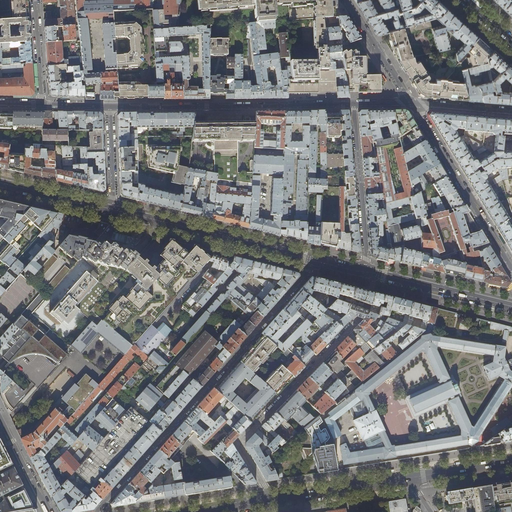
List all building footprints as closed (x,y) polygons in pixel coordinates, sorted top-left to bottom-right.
[(28,8),(27,0),(10,0),(12,11),(0,11),(0,20),(29,18),(28,8)] [(75,0),(59,0),(60,11),(43,12),(44,16),(44,28),(78,25),(78,20),(75,0)] [(153,9),(152,0),(128,0),(114,1),(103,1),(99,1),(96,1),(92,1),(84,2),(84,0),(75,0),(78,20),(86,19),(88,19),(97,19),(100,19),(103,18),(113,18),(113,10),(121,10),(126,10),(153,9)] [(152,10),(154,30),(177,28),(180,0),(161,0),(161,1),(162,5),(163,5),(164,10),(161,10),(152,10)] [(197,0),(198,10),(208,9),(209,12),(237,10),(237,8),(251,6),(255,6),(256,23),(274,22),(273,5),(278,4),(278,5),(288,4),(289,21),(314,19),(324,18),(336,17),(335,6),(332,7),(331,0),(197,0)] [(363,0),(362,0),(356,2),(361,10),(366,17),(381,13),(380,11),(377,12),(370,0),(371,0),(372,0),(363,0)] [(378,0),(385,12),(394,10),(393,6),(394,6),(393,1),(392,1),(391,0),(378,0)] [(394,0),(397,9),(398,12),(407,9),(410,8),(412,8),(410,0),(418,0),(421,2),(422,0),(394,0)] [(438,0),(422,0),(421,2),(416,7),(412,8),(410,8),(411,11),(408,12),(407,9),(398,12),(399,15),(402,14),(404,19),(413,16),(413,14),(419,12),(424,6),(429,11),(438,0)] [(442,4),(438,0),(429,11),(431,13),(414,19),(413,16),(404,19),(405,25),(402,26),(402,27),(412,24),(412,22),(415,21),(415,23),(429,19),(435,17),(442,15),(447,9),(442,4)] [(495,0),(494,1),(499,5),(504,9),(511,1),(510,0),(495,0)] [(398,12),(397,9),(394,10),(385,12),(381,13),(366,17),(371,26),(377,35),(389,31),(402,27),(402,26),(401,23),(399,23),(397,18),(400,18),(399,15),(398,12)] [(442,15),(435,17),(444,25),(432,28),(434,35),(446,32),(445,30),(451,28),(452,30),(457,29),(463,23),(454,15),(447,9),(442,15)] [(337,92),(338,98),(350,98),(347,85),(344,69),(341,51),(342,51),(341,45),(340,34),(339,27),(338,17),(336,17),(324,18),(329,71),(335,70),(336,77),(337,92)] [(338,17),(339,27),(342,27),(346,34),(346,37),(348,40),(346,41),(346,44),(358,40),(361,39),(352,25),(346,17),(338,17)] [(3,37),(3,38),(2,39),(0,38),(0,44),(31,42),(30,29),(29,18),(0,20),(0,26),(1,26),(2,27),(2,28),(1,29),(1,31),(0,30),(0,32),(1,33),(1,36),(3,37)] [(104,43),(106,70),(117,69),(116,55),(116,53),(113,53),(112,40),(115,39),(115,37),(114,23),(113,18),(103,18),(104,24),(103,24),(104,43)] [(329,71),(324,18),(314,19),(315,50),(318,50),(318,61),(290,61),(291,66),(292,79),(289,79),(289,88),(287,88),(287,93),(292,93),(310,92),(325,92),(337,92),(336,77),(335,70),(329,71)] [(87,22),(86,19),(78,20),(78,25),(80,40),(82,67),(83,74),(90,74),(90,72),(90,71),(91,70),(87,22)] [(429,19),(415,23),(412,24),(402,27),(389,31),(392,43),(397,60),(414,56),(414,55),(412,56),(406,35),(431,26),(429,19)] [(142,35),(142,28),(134,22),(114,23),(115,37),(122,36),(122,37),(127,37),(130,39),(131,51),(128,53),(123,54),(123,55),(116,55),(117,69),(138,68),(144,61),(143,54),(144,53),(143,37),(142,35)] [(274,22),(256,23),(255,23),(264,98),(274,98),(288,98),(287,93),(287,88),(289,88),(289,79),(292,79),(291,66),(285,67),(285,71),(280,71),(279,58),(285,58),(285,61),(290,60),(287,33),(278,34),(280,53),(266,55),(264,29),(275,28),(274,22)] [(250,82),(234,82),(234,99),(247,99),(264,98),(255,23),(245,24),(246,38),(251,38),(257,86),(250,86),(250,82)] [(457,29),(452,30),(448,31),(456,37),(456,38),(457,38),(458,38),(458,37),(465,43),(458,50),(455,50),(457,60),(466,50),(478,37),(471,30),(463,23),(457,29)] [(78,25),(44,28),(45,35),(45,43),(80,40),(78,25)] [(153,30),(154,42),(164,41),(164,37),(169,37),(169,36),(201,35),(203,89),(201,90),(198,90),(198,88),(198,87),(190,87),(189,88),(187,88),(187,80),(189,80),(189,79),(188,57),(187,57),(159,58),(158,51),(154,51),(155,60),(155,65),(162,65),(168,65),(182,64),(182,78),(183,85),(183,99),(201,99),(209,99),(209,93),(210,77),(210,55),(210,39),(210,26),(177,28),(154,30),(153,30)] [(446,32),(434,35),(433,35),(438,51),(451,48),(446,32)] [(438,98),(439,96),(448,96),(448,98),(460,99),(468,100),(462,70),(467,69),(469,69),(489,64),(487,58),(493,51),(486,44),(478,37),(466,50),(470,53),(470,54),(470,55),(469,56),(468,56),(467,56),(466,56),(461,62),(458,63),(455,67),(454,70),(446,79),(446,80),(435,79),(435,83),(428,82),(426,79),(429,77),(429,76),(427,74),(424,69),(419,61),(416,63),(415,61),(414,56),(397,60),(403,69),(404,71),(406,70),(411,79),(410,80),(413,85),(418,93),(419,94),(421,96),(423,96),(435,97),(438,98)] [(210,39),(210,55),(227,55),(227,39),(210,39)] [(47,67),(66,65),(66,68),(82,67),(80,40),(45,43),(46,55),(47,67)] [(364,49),(358,40),(346,44),(343,45),(341,45),(342,51),(341,51),(344,69),(347,85),(351,84),(354,84),(354,88),(355,92),(362,92),(370,92),(377,92),(380,92),(385,83),(377,71),(371,60),(364,49)] [(0,65),(32,63),(31,53),(31,42),(0,44),(0,65)] [(180,42),(168,43),(170,52),(182,51),(183,50),(181,43),(180,42)] [(501,57),(493,51),(487,58),(489,64),(493,82),(508,64),(501,57)] [(235,55),(227,55),(226,69),(235,68),(235,55)] [(235,55),(235,68),(234,77),(234,79),(242,79),(243,55),(235,55)] [(0,95),(4,96),(32,96),(34,94),(33,77),(32,63),(0,65),(0,95)] [(168,65),(169,71),(169,74),(170,99),(177,99),(183,99),(183,85),(175,85),(174,73),(174,72),(178,72),(179,78),(182,78),(182,64),(168,65)] [(489,64),(469,69),(470,74),(479,78),(483,77),(485,84),(477,86),(477,85),(474,86),(470,86),(467,69),(462,70),(468,100),(468,101),(476,101),(489,103),(489,102),(491,102),(497,103),(493,82),(489,64)] [(511,67),(508,64),(493,82),(497,103),(502,103),(509,104),(510,93),(501,92),(499,83),(505,77),(511,83),(511,67)] [(66,65),(47,67),(48,78),(48,83),(60,83),(61,81),(60,74),(66,73),(66,68),(66,65)] [(83,74),(82,67),(66,68),(66,73),(73,73),(73,75),(72,75),(72,77),(73,77),(73,82),(67,83),(68,97),(70,97),(85,98),(83,74)] [(95,73),(90,74),(83,74),(85,98),(86,100),(95,100),(95,93),(93,93),(92,84),(96,84),(98,84),(100,84),(100,87),(100,100),(114,100),(114,97),(113,92),(118,93),(117,72),(106,73),(100,73),(97,73),(95,73)] [(226,77),(210,77),(209,93),(217,93),(226,93),(226,90),(223,90),(223,85),(226,85),(226,84),(226,77)] [(234,77),(226,77),(226,84),(229,84),(229,90),(226,90),(226,93),(226,99),(230,99),(234,99),(234,82),(234,79),(234,77)] [(148,98),(147,86),(142,86),(139,82),(118,82),(118,93),(113,92),(114,97),(119,97),(119,98),(145,98),(148,98)] [(60,83),(48,83),(49,94),(52,97),(59,97),(68,97),(67,83),(62,83),(60,86),(59,85),(60,83)] [(164,98),(163,86),(147,86),(148,98),(158,98),(164,98)] [(369,122),(370,131),(371,136),(373,143),(375,143),(376,148),(385,146),(397,143),(396,140),(398,138),(399,138),(397,129),(395,123),(393,110),(380,111),(367,111),(369,122)] [(393,110),(395,123),(399,122),(403,127),(397,129),(399,138),(402,136),(403,138),(411,133),(410,131),(416,127),(412,119),(408,112),(404,110),(400,110),(393,110)] [(13,111),(13,115),(12,126),(43,127),(43,111),(37,111),(21,111),(13,111)] [(47,112),(43,111),(43,127),(42,128),(52,128),(52,124),(52,116),(51,112),(47,112)] [(72,112),(67,112),(67,123),(72,123),(71,118),(76,118),(76,124),(79,124),(79,127),(75,127),(75,126),(67,126),(67,127),(67,130),(85,130),(85,112),(85,111),(75,112),(72,112)] [(269,112),(256,112),(256,116),(255,122),(254,140),(254,148),(284,149),(284,147),(284,145),(285,111),(269,112)] [(283,154),(286,154),(294,154),(296,154),(298,154),(299,154),(308,155),(309,148),(306,148),(306,145),(309,145),(309,111),(298,111),(285,111),(284,145),(286,145),(286,147),(284,147),(284,149),(283,154)] [(309,111),(309,145),(309,148),(308,155),(308,185),(323,186),(327,186),(326,168),(325,115),(325,111),(318,111),(317,111),(309,111)] [(340,115),(341,121),(343,121),(344,124),(342,124),(342,130),(341,131),(342,141),(351,140),(350,126),(349,112),(347,111),(340,111),(340,115)] [(366,122),(369,122),(367,111),(363,111),(360,111),(359,113),(360,125),(360,137),(371,136),(370,131),(367,131),(367,129),(368,129),(368,128),(368,127),(368,125),(367,124),(366,124),(366,122)] [(67,123),(67,112),(63,112),(54,112),(54,116),(54,119),(58,119),(59,128),(67,127),(67,126),(67,123)] [(103,130),(103,120),(103,115),(100,113),(93,112),(85,112),(85,130),(88,130),(91,130),(91,129),(92,129),(93,130),(103,130)] [(183,112),(165,113),(166,128),(193,127),(194,122),(194,116),(195,112),(183,112)] [(137,140),(137,137),(137,113),(127,113),(120,113),(118,116),(118,122),(118,133),(119,141),(137,140)] [(148,113),(137,113),(137,137),(146,137),(146,128),(166,128),(165,113),(148,113)] [(456,129),(465,129),(466,116),(448,114),(431,113),(429,116),(441,135),(447,146),(459,138),(455,131),(456,130),(456,129)] [(0,114),(0,127),(11,128),(12,126),(13,115),(0,114)] [(333,115),(325,115),(326,168),(344,167),(344,160),(342,141),(341,131),(341,121),(340,115),(333,115)] [(205,122),(194,122),(193,127),(192,136),(192,141),(214,141),(214,173),(217,174),(217,180),(231,181),(236,182),(252,183),(252,176),(252,173),(253,160),(250,160),(250,172),(237,172),(237,141),(240,141),(242,141),(242,140),(254,140),(255,122),(241,122),(241,116),(237,116),(209,116),(206,116),(206,117),(205,117),(205,122)] [(476,117),(466,116),(465,129),(465,131),(484,133),(486,117),(476,117)] [(494,118),(486,117),(484,133),(490,133),(489,135),(490,136),(494,136),(494,135),(494,136),(495,136),(494,153),(502,153),(502,152),(503,141),(503,139),(503,137),(500,137),(501,132),(504,132),(505,119),(494,118)] [(511,119),(505,119),(504,132),(503,134),(511,135),(511,119)] [(68,140),(67,130),(67,127),(59,128),(55,128),(55,130),(47,130),(42,130),(42,141),(68,140)] [(418,128),(416,127),(410,131),(411,133),(403,138),(400,140),(400,142),(401,145),(402,148),(403,154),(425,141),(418,128)] [(104,141),(103,130),(93,130),(91,130),(88,130),(89,148),(86,148),(86,154),(104,153),(104,141)] [(464,135),(459,138),(447,146),(453,156),(457,162),(470,154),(463,144),(466,142),(467,145),(470,144),(474,152),(476,150),(483,146),(464,135)] [(373,143),(371,136),(360,137),(361,148),(362,159),(375,158),(374,152),(370,152),(371,152),(371,151),(371,147),(370,147),(370,143),(373,143)] [(9,151),(10,140),(4,140),(3,144),(0,143),(0,167),(7,169),(9,151)] [(119,144),(119,148),(137,148),(137,144),(137,140),(119,141),(119,144)] [(351,140),(342,141),(344,160),(352,159),(352,149),(351,140)] [(431,151),(425,141),(403,154),(405,163),(419,155),(423,162),(407,172),(413,196),(420,192),(422,191),(424,190),(416,178),(422,174),(428,170),(439,164),(431,151)] [(30,147),(29,148),(29,149),(24,149),(24,155),(23,173),(30,174),(43,178),(56,181),(56,170),(54,152),(46,152),(46,150),(40,150),(40,145),(33,145),(33,147),(31,147),(30,147)] [(511,145),(511,146),(511,150),(511,151),(511,152),(502,152),(502,153),(494,153),(493,153),(495,161),(511,160),(511,158),(511,157),(511,145)] [(61,146),(62,158),(72,157),(71,151),(73,150),(73,148),(77,149),(77,147),(68,147),(68,146),(61,146)] [(385,146),(376,148),(374,149),(374,152),(375,158),(376,163),(378,172),(379,177),(380,183),(381,189),(382,195),(383,200),(383,202),(384,202),(385,204),(386,204),(413,196),(407,172),(405,163),(403,154),(402,148),(394,150),(400,174),(390,176),(385,146)] [(488,150),(483,146),(476,150),(479,155),(488,150)] [(178,185),(177,188),(184,190),(184,187),(187,167),(180,166),(180,147),(147,147),(148,168),(172,173),(170,182),(178,185)] [(119,159),(120,172),(138,171),(138,160),(137,148),(119,148),(119,159)] [(24,155),(9,151),(7,169),(13,171),(23,173),(24,155)] [(86,154),(87,165),(88,188),(88,189),(95,191),(102,193),(106,190),(105,168),(104,153),(86,154)] [(482,169),(495,161),(493,153),(477,162),(476,161),(474,157),(473,159),(470,154),(457,162),(458,164),(467,178),(478,171),(477,169),(480,167),(482,169)] [(292,201),(294,154),(286,154),(285,157),(283,156),(283,157),(283,174),(282,178),(282,186),(285,186),(285,190),(282,190),(280,235),(291,237),(306,240),(307,227),(307,192),(308,185),(308,155),(299,154),(299,158),(299,160),(297,160),(295,215),(294,216),(294,218),(289,218),(289,220),(286,220),(286,215),(287,215),(287,211),(286,210),(287,207),(290,207),(291,204),(292,201)] [(283,174),(283,157),(253,156),(253,160),(252,173),(266,174),(268,174),(283,174)] [(376,163),(375,158),(362,159),(363,167),(364,178),(379,177),(378,172),(370,172),(370,170),(371,170),(372,170),(372,169),(372,168),(372,167),(371,166),(370,166),(370,164),(376,163)] [(352,159),(344,160),(344,167),(345,178),(354,177),(353,167),(352,159)] [(511,162),(511,160),(495,161),(498,169),(500,176),(501,180),(508,180),(507,168),(511,167),(511,162)] [(498,169),(495,161),(482,169),(483,172),(479,174),(478,171),(467,178),(471,185),(477,195),(489,187),(487,183),(489,182),(489,181),(487,178),(486,178),(486,176),(498,169)] [(439,164),(428,170),(436,183),(446,176),(442,170),(439,164)] [(88,188),(87,165),(80,165),(73,165),(73,167),(72,170),(78,171),(80,170),(80,169),(83,170),(84,174),(83,175),(74,173),(74,172),(72,172),(72,184),(80,186),(88,188)] [(72,170),(73,167),(63,167),(63,172),(56,170),(56,181),(64,183),(72,185),(72,184),(72,172),(72,170)] [(206,171),(188,168),(187,167),(184,187),(191,188),(194,177),(201,179),(199,187),(198,187),(198,189),(199,189),(200,188),(204,189),(206,171)] [(138,183),(138,171),(120,172),(120,178),(120,184),(131,184),(131,174),(134,174),(134,183),(138,183)] [(217,174),(214,173),(206,171),(204,189),(202,202),(200,216),(204,217),(213,219),(214,211),(214,206),(217,180),(217,174)] [(429,187),(422,174),(416,178),(424,190),(429,187)] [(260,176),(252,176),(252,183),(251,200),(254,200),(254,203),(251,203),(249,228),(264,232),(280,236),(280,235),(282,190),(282,186),(282,178),(280,178),(280,179),(272,179),(270,215),(274,215),(273,221),(273,222),(257,218),(260,176)] [(444,195),(456,192),(450,182),(446,176),(436,183),(433,184),(440,196),(444,195)] [(501,180),(500,176),(493,180),(495,184),(501,180)] [(354,177),(345,178),(346,184),(348,184),(348,185),(348,189),(349,189),(349,190),(347,190),(347,196),(355,196),(355,186),(354,177)] [(380,183),(379,177),(364,178),(365,187),(365,196),(382,195),(381,189),(377,189),(377,185),(376,184),(376,183),(380,183)] [(231,188),(231,181),(217,180),(214,206),(214,211),(213,219),(228,223),(249,228),(251,203),(251,200),(252,183),(236,182),(236,188),(231,188)] [(138,184),(138,183),(134,183),(134,188),(131,187),(131,184),(120,184),(120,189),(121,194),(123,197),(126,198),(138,201),(138,193),(138,191),(138,184)] [(144,185),(138,184),(138,191),(142,192),(141,194),(138,193),(138,201),(144,202),(165,207),(180,211),(183,194),(180,193),(178,195),(145,187),(144,185)] [(327,187),(327,186),(323,186),(322,193),(322,195),(320,244),(326,245),(335,247),(336,241),(339,242),(339,187),(327,187)] [(429,187),(424,190),(422,191),(423,194),(428,191),(427,190),(432,187),(431,186),(429,187)] [(191,188),(184,187),(184,190),(183,194),(180,211),(185,212),(200,216),(202,202),(204,189),(200,188),(199,189),(198,189),(195,206),(191,205),(192,202),(188,201),(190,197),(193,197),(194,191),(191,190),(192,188),(191,188)] [(350,236),(349,231),(349,225),(346,226),(346,234),(345,234),(343,232),(343,187),(339,187),(339,242),(336,241),(335,247),(341,249),(351,251),(350,236)] [(499,203),(489,187),(477,195),(480,201),(486,211),(499,203)] [(384,207),(384,209),(385,215),(387,221),(387,224),(389,223),(390,226),(398,224),(406,222),(415,219),(425,217),(426,216),(420,192),(413,196),(386,204),(386,206),(384,207)] [(456,192),(444,195),(449,205),(443,206),(438,197),(431,199),(433,203),(435,203),(437,209),(435,210),(436,214),(452,209),(454,209),(465,206),(459,197),(456,192)] [(315,228),(307,227),(306,240),(306,243),(312,244),(319,246),(320,244),(322,195),(317,195),(315,224),(315,228)] [(383,200),(382,195),(365,196),(367,212),(368,229),(376,229),(375,216),(385,215),(384,209),(377,210),(377,203),(376,202),(376,201),(383,200)] [(355,196),(347,196),(348,209),(356,208),(356,201),(355,196)] [(433,203),(431,199),(427,201),(425,203),(429,216),(436,214),(435,210),(433,203)] [(0,217),(9,219),(0,229),(0,235),(3,238),(30,207),(10,203),(0,200),(0,217)] [(509,219),(499,203),(486,211),(490,218),(496,227),(509,219)] [(465,206),(454,209),(455,212),(453,212),(465,249),(469,248),(472,247),(473,252),(479,251),(479,252),(489,246),(480,231),(477,232),(477,233),(474,235),(472,229),(475,228),(476,228),(477,227),(474,222),(470,215),(465,206)] [(26,226),(30,221),(42,232),(58,213),(43,210),(31,207),(30,207),(3,238),(2,239),(7,244),(0,252),(0,266),(2,264),(4,265),(4,264),(9,269),(10,269),(17,260),(15,257),(20,251),(18,249),(20,247),(14,241),(27,226),(26,226)] [(356,208),(348,209),(349,225),(358,225),(357,215),(356,208)] [(452,209),(436,214),(429,216),(426,216),(425,217),(444,273),(452,275),(464,277),(465,264),(463,259),(461,250),(465,249),(453,212),(452,209)] [(60,214),(58,213),(42,232),(38,236),(40,238),(42,237),(48,242),(49,241),(54,243),(56,237),(49,232),(54,228),(58,229),(63,215),(60,214)] [(29,265),(26,267),(20,274),(24,278),(30,272),(34,276),(41,267),(37,264),(44,256),(48,259),(52,255),(59,248),(69,236),(75,229),(83,219),(73,217),(63,215),(58,229),(56,237),(54,243),(49,241),(48,242),(46,245),(29,265)] [(382,222),(387,221),(385,215),(375,216),(376,229),(376,242),(376,247),(377,247),(377,254),(377,259),(380,260),(387,262),(393,261),(394,261),(388,227),(387,226),(385,226),(386,230),(385,230),(386,239),(385,239),(386,244),(387,245),(387,249),(385,249),(385,247),(382,247),(381,237),(382,236),(382,222)] [(425,217),(415,219),(416,222),(417,226),(420,234),(420,238),(421,247),(433,249),(432,250),(432,258),(429,258),(429,256),(424,255),(424,256),(421,256),(420,261),(420,267),(428,269),(444,273),(425,217)] [(511,217),(509,219),(496,227),(500,234),(506,244),(511,240),(511,229),(509,224),(511,222),(511,217)] [(95,222),(83,219),(75,229),(80,233),(85,227),(90,228),(95,222)] [(95,232),(99,237),(109,225),(99,223),(98,228),(95,232)] [(398,224),(390,226),(388,227),(394,261),(395,261),(398,262),(400,262),(402,250),(404,249),(403,242),(402,237),(400,230),(398,224)] [(358,225),(349,225),(349,231),(351,231),(351,232),(352,232),(353,234),(352,234),(351,234),(351,235),(351,236),(350,236),(351,251),(353,252),(358,253),(360,250),(358,225)] [(417,226),(400,230),(402,237),(403,242),(420,238),(420,234),(417,226)] [(369,238),(370,255),(373,257),(377,259),(377,254),(377,247),(376,247),(376,242),(376,229),(368,229),(369,238)] [(94,242),(69,236),(59,248),(71,258),(72,258),(72,259),(74,257),(78,261),(82,257),(94,242)] [(153,298),(146,291),(157,279),(166,287),(170,282),(171,282),(174,279),(173,279),(179,272),(174,268),(179,263),(180,263),(181,262),(192,272),(193,271),(197,274),(209,261),(214,255),(215,252),(204,249),(186,244),(171,241),(164,249),(165,250),(162,253),(163,254),(161,256),(165,260),(160,265),(159,265),(156,268),(153,266),(151,268),(147,264),(149,262),(147,259),(144,261),(138,256),(126,269),(136,279),(137,279),(135,282),(137,283),(129,292),(130,293),(126,298),(125,298),(122,296),(117,301),(116,300),(108,309),(109,311),(105,315),(101,319),(112,329),(120,320),(122,322),(135,308),(139,311),(149,300),(150,301),(153,298)] [(141,253),(94,242),(82,257),(94,267),(88,273),(86,272),(49,313),(61,324),(63,321),(67,325),(80,311),(91,321),(96,315),(90,310),(124,271),(126,269),(138,256),(141,253)] [(26,262),(29,265),(46,245),(43,243),(39,247),(36,244),(28,253),(31,256),(26,262)] [(489,246),(479,252),(480,255),(480,257),(482,256),(489,267),(488,267),(486,264),(482,266),(482,268),(483,270),(490,272),(491,271),(500,265),(493,254),(489,246)] [(465,249),(461,250),(463,259),(480,255),(479,252),(479,251),(473,252),(472,247),(469,248),(470,253),(466,254),(465,249)] [(421,253),(404,249),(402,250),(400,262),(408,264),(420,267),(420,261),(421,256),(421,253)] [(57,259),(52,255),(48,259),(41,267),(34,276),(33,277),(38,281),(57,259)] [(233,262),(234,256),(233,256),(226,259),(218,257),(216,256),(214,255),(209,261),(211,262),(213,263),(211,267),(224,271),(233,262)] [(244,259),(234,256),(233,262),(224,271),(223,273),(218,279),(216,281),(212,285),(188,313),(193,317),(201,307),(201,308),(217,290),(217,288),(216,287),(220,283),(221,284),(222,284),(231,273),(231,271),(233,269),(240,274),(238,276),(236,277),(227,287),(227,289),(228,290),(224,294),(223,294),(220,294),(170,352),(175,356),(227,297),(245,276),(248,273),(251,269),(253,261),(244,259)] [(20,274),(26,267),(17,260),(10,269),(18,276),(20,274)] [(282,276),(284,269),(278,268),(257,262),(253,261),(251,269),(248,273),(254,274),(253,278),(264,287),(257,296),(263,300),(267,296),(268,294),(272,290),(275,287),(277,284),(281,279),(282,276)] [(482,268),(465,264),(464,277),(473,279),(482,282),(483,273),(483,270),(482,268)] [(45,288),(50,292),(70,270),(64,265),(45,288)] [(507,276),(500,265),(491,271),(490,272),(497,273),(496,278),(489,276),(490,272),(483,270),(483,273),(482,282),(487,283),(487,284),(490,284),(504,287),(506,288),(506,287),(507,288),(511,282),(507,276)] [(291,271),(284,269),(282,276),(285,277),(285,278),(283,280),(281,279),(277,284),(286,292),(293,284),(300,276),(299,273),(291,271)] [(136,279),(126,271),(124,271),(90,310),(101,319),(105,315),(109,311),(108,309),(117,301),(122,296),(126,298),(129,292),(137,283),(136,279)] [(15,280),(7,272),(2,277),(0,279),(0,296),(0,297),(15,280)] [(212,285),(216,281),(207,272),(202,277),(205,280),(212,285)] [(46,298),(29,282),(24,278),(20,274),(18,276),(15,280),(0,297),(0,313),(1,314),(0,314),(1,314),(7,319),(10,322),(13,319),(4,310),(3,311),(0,308),(0,302),(8,293),(32,314),(46,298)] [(248,277),(245,276),(227,297),(244,312),(236,321),(235,320),(221,336),(210,326),(175,365),(176,365),(156,387),(164,393),(183,371),(188,375),(189,376),(215,346),(218,349),(215,350),(213,352),(213,353),(201,366),(191,378),(193,379),(193,380),(200,373),(206,366),(209,362),(211,360),(214,357),(222,347),(233,335),(235,333),(238,329),(241,325),(251,314),(254,310),(256,308),(260,303),(261,303),(256,298),(240,286),(248,277)] [(313,287),(316,277),(314,277),(312,276),(311,277),(305,285),(301,289),(309,296),(310,296),(311,295),(312,291),(312,290),(310,288),(312,286),(313,287)] [(328,308),(337,299),(341,284),(330,281),(318,278),(316,277),(313,287),(312,290),(312,291),(317,292),(330,295),(328,298),(327,298),(327,299),(325,302),(324,302),(324,303),(322,306),(310,296),(309,296),(302,305),(301,306),(313,316),(317,319),(322,314),(326,309),(328,308)] [(188,313),(212,285),(205,280),(181,307),(188,313)] [(286,292),(277,284),(275,287),(278,289),(277,290),(275,292),(272,290),(268,294),(271,296),(278,301),(282,296),(284,294),(286,292)] [(347,313),(351,301),(355,287),(347,285),(341,284),(337,299),(328,308),(345,314),(342,316),(343,317),(346,315),(347,313)] [(364,302),(367,291),(367,290),(362,289),(355,287),(351,301),(355,302),(356,299),(359,301),(358,303),(363,305),(364,302),(365,302),(364,302)] [(302,305),(309,296),(301,289),(291,300),(282,310),(291,317),(296,311),(300,307),(298,306),(300,303),(302,305)] [(371,304),(374,293),(374,292),(373,292),(370,291),(368,291),(367,290),(367,291),(364,302),(365,302),(364,302),(365,303),(367,303),(370,304),(371,305),(371,304)] [(380,294),(375,292),(371,305),(371,308),(371,309),(380,311),(381,307),(382,302),(384,295),(380,294)] [(389,296),(384,295),(382,302),(387,303),(385,308),(381,307),(380,311),(379,314),(388,316),(390,310),(393,297),(389,296)] [(269,298),(267,296),(263,300),(265,301),(264,302),(264,303),(262,305),(260,303),(256,308),(259,310),(257,312),(263,317),(271,309),(278,301),(271,296),(269,298)] [(403,300),(393,297),(390,310),(402,313),(402,314),(405,315),(406,314),(409,315),(412,302),(403,300)] [(362,308),(363,305),(358,303),(355,302),(351,301),(347,313),(351,314),(350,315),(349,315),(348,317),(346,315),(343,317),(342,318),(336,323),(343,327),(348,322),(354,316),(357,316),(362,308)] [(377,356),(381,353),(388,361),(425,331),(427,323),(431,307),(425,305),(419,304),(412,302),(409,315),(408,320),(407,324),(373,350),(377,356)] [(435,308),(431,307),(427,323),(434,325),(438,308),(435,308)] [(347,337),(359,349),(354,354),(348,358),(344,361),(346,364),(351,370),(362,382),(385,363),(377,356),(373,350),(407,324),(408,320),(404,319),(403,323),(388,317),(384,323),(380,320),(376,325),(378,326),(375,331),(369,325),(377,317),(379,318),(380,315),(379,314),(380,311),(371,309),(371,308),(370,308),(369,311),(369,312),(364,319),(362,321),(360,323),(353,330),(347,337)] [(364,319),(369,312),(369,311),(368,311),(365,309),(362,308),(357,316),(357,317),(359,317),(363,319),(364,319)] [(342,318),(326,309),(322,314),(336,323),(342,318)] [(257,312),(254,310),(251,314),(253,315),(252,316),(252,317),(244,326),(243,325),(242,326),(241,325),(238,329),(246,336),(250,332),(258,323),(263,317),(257,312)] [(287,321),(291,317),(282,310),(273,321),(270,324),(262,333),(264,335),(269,340),(284,324),(282,322),(285,319),(287,321)] [(301,335),(309,327),(311,325),(308,322),(306,319),(282,344),(277,340),(300,315),(296,311),(291,317),(287,321),(284,324),(269,340),(276,346),(283,352),(287,349),(298,338),(301,335)] [(0,326),(7,319),(1,314),(0,314),(0,358),(1,357),(0,355),(0,349),(18,329),(12,324),(0,338),(0,326)] [(336,323),(322,314),(317,319),(314,322),(320,329),(324,332),(331,340),(336,334),(339,332),(343,327),(336,323)] [(20,315),(12,324),(18,329),(0,349),(0,355),(1,357),(0,358),(0,395),(5,405),(8,413),(13,408),(16,411),(59,364),(60,365),(67,355),(45,335),(39,343),(32,337),(38,330),(20,315)] [(101,319),(96,315),(91,321),(71,344),(80,352),(98,331),(126,354),(133,346),(112,329),(101,319)] [(314,322),(317,319),(313,316),(308,322),(311,325),(314,322)] [(320,329),(314,322),(311,325),(309,327),(313,331),(314,332),(318,336),(320,333),(318,331),(320,329)] [(511,331),(511,327),(507,326),(491,322),(490,327),(511,331)] [(151,325),(135,344),(149,357),(154,351),(165,338),(151,325)] [(306,338),(313,331),(309,327),(301,335),(303,337),(300,339),(307,346),(311,342),(306,338)] [(246,336),(238,329),(235,333),(237,334),(236,335),(236,336),(236,337),(233,335),(222,347),(230,354),(234,351),(241,342),(243,341),(246,336)] [(318,336),(314,332),(310,335),(314,339),(317,337),(318,338),(308,348),(316,355),(320,351),(323,348),(326,344),(318,336)] [(319,335),(318,336),(326,344),(328,343),(331,340),(324,332),(320,336),(319,335)] [(368,449),(350,453),(345,443),(340,446),(343,465),(384,458),(384,459),(385,459),(395,457),(395,456),(468,444),(471,445),(471,448),(480,446),(481,446),(477,441),(477,438),(511,385),(511,372),(510,371),(509,370),(508,368),(508,366),(511,364),(511,361),(511,359),(510,359),(506,361),(505,360),(505,361),(504,358),(504,357),(505,347),(506,347),(505,347),(506,343),(502,343),(501,346),(497,346),(497,345),(495,345),(495,347),(432,336),(430,334),(422,336),(420,339),(379,373),(377,371),(362,384),(362,385),(352,392),(353,393),(349,396),(348,394),(340,401),(342,403),(327,415),(329,417),(324,421),(334,440),(341,435),(334,421),(350,408),(355,420),(354,420),(353,420),(353,421),(354,421),(362,439),(362,440),(363,440),(368,449)] [(276,346),(269,340),(264,335),(257,343),(245,356),(240,362),(253,372),(276,346)] [(341,344),(334,350),(344,361),(348,358),(345,355),(351,350),(354,354),(359,349),(347,337),(341,344)] [(308,348),(307,346),(300,339),(298,338),(287,349),(305,367),(307,365),(313,358),(316,355),(308,348)] [(68,429),(102,391),(130,360),(134,357),(132,355),(134,352),(144,361),(143,361),(143,362),(144,363),(149,357),(135,344),(133,346),(126,354),(74,413),(50,439),(47,443),(42,449),(38,453),(37,454),(30,458),(34,464),(39,475),(46,471),(50,467),(43,456),(61,437),(67,443),(55,455),(55,457),(57,458),(52,463),(53,464),(66,450),(91,423),(123,386),(140,367),(135,363),(123,376),(123,375),(75,430),(77,432),(75,435),(72,433),(68,429)] [(226,360),(230,354),(222,347),(214,357),(222,364),(226,360)] [(287,349),(283,352),(276,360),(281,365),(293,376),(295,378),(298,374),(305,367),(287,349)] [(168,364),(154,351),(149,357),(144,363),(143,363),(140,367),(148,374),(142,381),(147,386),(137,398),(123,386),(91,423),(104,437),(130,407),(149,422),(162,432),(167,426),(172,421),(159,410),(161,409),(168,400),(169,399),(168,398),(164,393),(156,387),(151,383),(168,364)] [(346,364),(344,361),(335,351),(332,354),(332,353),(328,357),(324,361),(322,363),(336,378),(337,379),(349,392),(362,382),(351,370),(345,375),(343,377),(338,372),(340,370),(346,364)] [(98,371),(104,376),(119,359),(113,354),(98,371)] [(222,364),(214,357),(211,360),(213,362),(212,363),(211,363),(210,363),(209,362),(206,366),(215,372),(218,368),(222,364)] [(222,382),(215,390),(228,402),(242,415),(243,416),(250,421),(253,417),(267,403),(276,394),(265,383),(253,372),(240,362),(236,367),(222,382)] [(315,370),(309,377),(319,387),(330,375),(334,379),(336,378),(322,363),(316,369),(315,370)] [(284,385),(293,376),(281,365),(265,383),(276,394),(284,385)] [(211,376),(215,372),(206,366),(200,373),(208,380),(211,376)] [(168,398),(188,375),(183,371),(164,393),(168,398)] [(97,372),(67,405),(73,411),(103,377),(97,372)] [(204,384),(208,380),(200,373),(193,380),(202,387),(204,384)] [(321,389),(319,387),(309,377),(302,384),(299,388),(296,390),(306,400),(317,388),(318,389),(320,391),(321,389)] [(202,387),(193,380),(193,379),(173,402),(182,409),(187,404),(195,394),(202,387)] [(335,403),(349,392),(337,379),(324,392),(326,393),(335,403)] [(217,414),(228,402),(215,390),(213,388),(210,392),(206,396),(202,401),(197,407),(206,415),(218,402),(222,405),(211,417),(209,415),(208,417),(214,422),(220,417),(217,414)] [(50,439),(74,413),(47,390),(41,396),(52,405),(51,406),(55,410),(34,433),(21,439),(26,450),(30,458),(37,454),(38,453),(36,448),(39,447),(42,449),(47,443),(44,440),(46,437),(50,439)] [(306,400),(296,390),(289,397),(286,401),(279,408),(275,412),(286,422),(291,417),(303,429),(305,427),(306,426),(308,425),(309,424),(315,419),(301,406),(306,401),(306,400)] [(321,414),(335,403),(326,393),(313,407),(321,414)] [(173,402),(169,399),(168,400),(171,403),(164,411),(161,409),(159,410),(172,421),(177,415),(182,409),(173,402)] [(238,420),(242,415),(228,402),(217,414),(220,417),(231,427),(236,422),(237,423),(232,428),(240,435),(246,429),(251,423),(250,421),(243,416),(239,420),(238,420)] [(130,444),(140,433),(149,422),(130,407),(104,437),(92,451),(86,457),(74,471),(92,488),(100,478),(104,474),(106,471),(110,467),(114,462),(116,460),(120,455),(130,444)] [(208,417),(206,415),(197,407),(190,415),(183,422),(194,432),(200,437),(214,422),(208,417)] [(269,419),(265,423),(273,431),(278,426),(279,427),(280,426),(287,432),(281,438),(286,443),(298,433),(286,422),(275,412),(269,419)] [(315,419),(309,424),(308,425),(306,426),(305,427),(310,435),(313,447),(313,448),(310,448),(301,449),(299,449),(299,450),(301,450),(304,460),(302,460),(303,461),(305,460),(310,454),(311,454),(315,462),(317,470),(318,473),(329,471),(337,470),(333,444),(330,444),(326,445),(325,443),(327,441),(330,437),(325,429),(323,429),(320,431),(318,425),(320,424),(322,422),(319,416),(315,419)] [(231,427),(220,417),(214,422),(200,437),(198,439),(217,458),(232,443),(234,441),(240,435),(232,428),(231,427)] [(491,430),(495,435),(511,423),(507,418),(491,430)] [(156,438),(162,432),(149,422),(140,433),(152,443),(156,438)] [(191,436),(194,432),(183,422),(177,429),(171,436),(183,446),(185,443),(182,440),(189,433),(191,436)] [(92,451),(104,437),(91,423),(66,450),(53,464),(50,467),(46,471),(39,475),(44,484),(51,497),(51,496),(60,487),(58,483),(61,480),(59,477),(56,478),(57,479),(56,480),(52,472),(58,467),(60,469),(58,472),(63,477),(65,475),(68,478),(69,477),(74,471),(86,457),(76,448),(81,442),(92,451)] [(281,438),(273,431),(265,423),(261,427),(266,431),(267,430),(275,438),(270,443),(265,438),(266,438),(258,430),(255,434),(268,446),(274,452),(278,449),(278,448),(277,447),(279,444),(281,446),(286,443),(281,438)] [(511,441),(511,440),(511,424),(510,426),(510,428),(508,429),(505,428),(481,446),(484,445),(511,441)] [(305,427),(303,429),(310,437),(311,447),(313,447),(310,435),(305,427)] [(200,437),(194,432),(191,436),(188,440),(218,469),(223,463),(217,458),(198,439),(200,437)] [(147,449),(152,443),(140,433),(130,444),(142,455),(147,449)] [(264,449),(268,446),(255,434),(246,443),(246,444),(245,447),(247,450),(252,457),(261,451),(259,447),(258,445),(260,444),(262,447),(260,448),(262,450),(264,449)] [(180,449),(183,446),(171,436),(168,439),(165,443),(159,450),(167,457),(170,459),(171,460),(172,458),(170,456),(172,454),(173,454),(174,453),(173,452),(178,447),(180,449)] [(0,469),(11,465),(12,464),(0,440),(0,469)] [(233,446),(232,443),(217,458),(223,463),(225,465),(237,452),(233,446)] [(137,460),(142,455),(130,444),(120,455),(132,466),(137,460)] [(268,446),(264,449),(268,456),(266,458),(264,457),(261,451),(252,457),(255,461),(260,470),(262,473),(267,481),(271,481),(279,480),(276,474),(274,469),(273,466),(271,462),(269,456),(274,452),(268,446)] [(280,454),(278,449),(274,452),(269,456),(271,462),(280,454)] [(166,459),(167,457),(159,450),(154,455),(149,461),(155,466),(158,469),(163,464),(165,465),(163,467),(167,470),(171,465),(174,463),(171,460),(170,459),(169,461),(166,459)] [(237,452),(225,465),(234,474),(238,472),(246,467),(242,459),(237,452)] [(120,455),(116,460),(119,462),(117,465),(114,462),(110,467),(122,477),(126,473),(132,466),(120,455)] [(178,459),(174,463),(171,465),(174,484),(179,483),(179,479),(182,479),(180,472),(178,472),(177,470),(180,470),(178,459)] [(151,471),(155,466),(149,461),(144,467),(139,472),(145,478),(149,473),(148,471),(149,469),(151,471)] [(161,471),(158,469),(155,466),(151,471),(153,472),(151,474),(149,473),(145,478),(148,480),(151,482),(161,471)] [(110,467),(106,471),(109,474),(107,476),(104,474),(100,478),(112,489),(116,484),(122,477),(110,467)] [(246,467),(238,472),(241,478),(239,479),(245,485),(250,484),(256,483),(248,470),(246,467)] [(0,495),(16,488),(21,485),(22,485),(14,469),(14,468),(12,468),(0,474),(0,495)] [(148,480),(145,478),(139,472),(134,478),(129,484),(136,490),(137,491),(138,490),(137,488),(138,487),(140,489),(138,491),(142,495),(147,490),(143,486),(148,480)] [(60,487),(51,496),(52,497),(56,504),(60,511),(72,511),(83,498),(85,496),(70,482),(73,480),(69,477),(68,478),(60,487)] [(184,482),(182,483),(185,495),(195,493),(216,490),(232,487),(230,477),(184,484),(184,482)] [(100,478),(92,488),(91,490),(102,500),(107,495),(112,489),(100,478)] [(511,481),(506,482),(491,485),(494,502),(496,502),(496,503),(511,500),(511,481)] [(182,483),(163,486),(165,498),(175,497),(185,495),(182,483)] [(134,492),(136,490),(129,484),(121,493),(111,504),(112,507),(116,506),(128,504),(135,503),(142,495),(138,491),(134,495),(133,494),(132,494),(132,492),(134,492)] [(147,495),(147,490),(142,495),(135,503),(152,501),(165,498),(163,486),(152,488),(152,485),(148,488),(149,494),(147,495)] [(471,488),(473,499),(474,511),(487,511),(494,509),(490,485),(481,486),(471,488)] [(466,500),(473,499),(471,488),(457,490),(446,492),(447,496),(446,496),(447,501),(448,501),(448,504),(462,502),(462,504),(465,503),(465,502),(466,501),(466,500)] [(33,511),(32,505),(24,489),(23,489),(6,497),(5,498),(4,498),(3,500),(2,501),(2,503),(1,504),(1,505),(2,506),(2,511),(33,511)] [(84,499),(83,498),(72,511),(81,511),(83,511),(93,510),(97,505),(102,500),(91,490),(89,492),(91,494),(86,499),(85,498),(84,499)] [(407,511),(405,499),(397,500),(388,502),(389,511),(407,511)]
